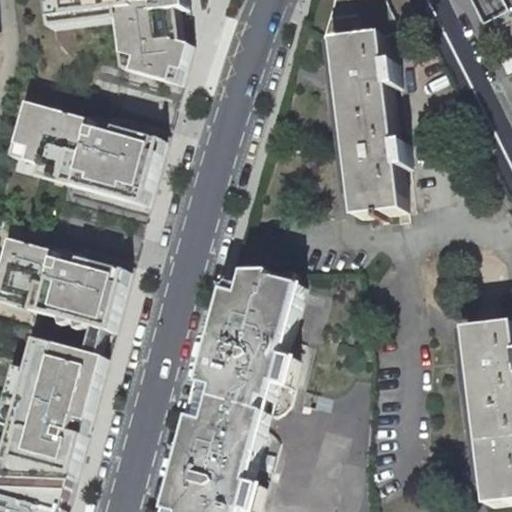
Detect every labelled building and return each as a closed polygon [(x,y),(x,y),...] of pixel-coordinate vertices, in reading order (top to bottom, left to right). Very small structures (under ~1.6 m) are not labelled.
[(52,0),(55,21),(121,13),(123,23),(127,57),(140,61),(136,74),(176,85),(180,72),(190,74),(197,48),(188,46),(177,43),(174,14),(184,13),(192,12),(190,0),(52,0)] [(336,44),(342,45),(363,221),(411,215),(406,173),(415,172),(411,147),(403,149),(396,92),(405,91),(402,67),(393,68),(389,40),(403,33),(387,0),(338,0),(326,40),(336,44)] [(56,31),(123,23),(121,13),(55,21),(56,31)] [(177,43),(188,46),(184,13),(174,14),(177,43)] [(128,72),(136,74),(140,61),(127,57),(128,72)] [(180,72),(176,85),(186,88),(190,74),(180,72)] [(158,155),(161,142),(122,131),(124,127),(87,117),(86,120),(34,106),(22,147),(37,151),(33,164),(47,168),(60,172),(57,183),(144,207),(147,193),(157,196),(162,178),(167,158),(158,155)] [(158,155),(167,158),(171,144),(161,142),(158,155)] [(19,160),(33,164),(37,151),(22,147),(19,160)] [(57,183),(60,172),(47,168),(44,179),(57,183)] [(153,209),(157,196),(147,193),(144,207),(153,209)] [(98,331),(112,334),(119,336),(126,309),(131,289),(122,286),(126,273),(87,262),(88,258),(51,247),(50,252),(16,243),(3,294),(36,303),(34,313),(65,321),(67,329),(80,325),(82,333),(96,330),(98,331)] [(122,286),(131,289),(135,275),(126,273),(122,286)] [(248,300),(234,296),(210,388),(215,390),(224,392),(214,427),(206,425),(200,423),(176,511),(251,511),(258,488),(256,487),(275,418),(268,416),(272,403),(278,405),(283,388),(285,389),(293,361),(290,360),(309,291),(300,288),(279,283),(280,278),(254,278),(251,290),(248,300)] [(303,278),(280,278),(279,283),(300,288),(303,278)] [(237,287),(234,296),(248,300),(251,290),(237,287)] [(0,303),(34,313),(36,303),(3,294),(0,303)] [(511,328),(473,334),(494,509),(511,507),(511,328)] [(91,357),(104,360),(112,334),(98,331),(91,357)] [(41,343),(33,374),(43,377),(51,346),(41,343)] [(57,485),(73,486),(94,429),(112,362),(104,360),(91,357),(51,346),(43,377),(33,374),(22,371),(6,428),(19,431),(23,432),(27,438),(14,484),(57,485)] [(303,364),(293,361),(285,389),(296,392),(303,364)] [(224,392),(215,390),(206,425),(214,427),(224,392)] [(4,483),(14,484),(27,438),(23,432),(19,431),(4,483)] [(0,486),(0,487),(64,507),(73,486),(57,485),(14,484),(4,483),(0,486)] [(62,511),(64,507),(0,487),(0,511),(62,511)] [(263,511),(269,491),(258,488),(251,511),(263,511)]
